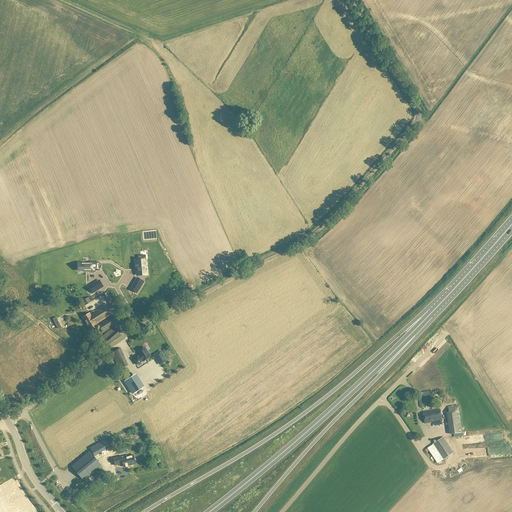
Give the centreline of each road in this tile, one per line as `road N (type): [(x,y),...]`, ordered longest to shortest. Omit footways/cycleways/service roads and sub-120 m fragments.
road 1 (unclassified): [(7,422),(130,336),(307,242),(416,126),(417,114),(350,0)]
road 2 (trunk): [(429,314),(310,409),(145,511)]
road 3 (trunk): [(209,511),(325,416),(429,314)]
road 4 (trunk): [(254,511),(429,314)]
road 5 (trunk): [(429,314),(511,225)]
